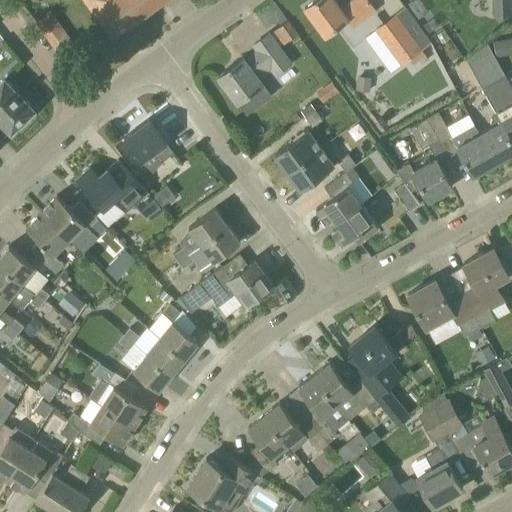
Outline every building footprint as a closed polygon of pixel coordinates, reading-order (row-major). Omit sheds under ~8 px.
[(85,0),(113,38),(164,0),(85,0)] [(351,0),(341,8),(335,0),(314,0),(305,7),(325,34),(347,18),(352,26),(375,9),(367,0),(351,0)] [(511,0),(492,0),(493,16),(511,15),(511,0)] [(413,64),(425,55),(421,49),(431,42),(406,7),(376,29),(401,63),(408,58),(413,64)] [(64,59),(79,48),(51,9),(36,20),(64,59)] [(299,33),(289,20),(274,31),(283,42),(284,44),(299,33)] [(270,94),(262,82),(258,77),(271,68),(275,74),(290,63),(268,33),(253,44),(257,50),(246,59),(243,56),(218,75),(237,101),(244,95),(252,106),(270,94)] [(503,39),(493,41),(496,57),(506,55),(503,39)] [(489,45),(468,62),(481,87),(493,80),(505,74),(489,45)] [(511,87),(505,74),(493,80),(511,113),(511,87)] [(21,128),(31,118),(28,115),(35,109),(4,77),(0,81),(0,119),(11,131),(18,125),(21,128)] [(511,131),(511,113),(493,80),(481,87),(495,112),(497,112),(502,121),(480,134),(495,162),(511,152),(511,138),(509,133),(511,131)] [(313,126),(323,119),(316,108),(305,116),(313,126)] [(427,117),(442,144),(453,138),(438,111),(427,117)] [(424,154),(442,144),(427,117),(409,127),(424,154)] [(154,171),(163,161),(173,151),(150,118),(124,137),(141,161),(154,171)] [(452,136),(457,146),(473,174),(495,162),(480,134),(474,124),(452,136)] [(302,189),(334,165),(307,129),(275,153),(302,189)] [(361,139),(349,148),(357,159),(369,150),(361,139)] [(346,171),(352,166),(356,163),(349,153),(339,161),(346,171)] [(452,186),(436,158),(414,170),(409,161),(396,169),(411,190),(421,185),(429,199),(452,186)] [(99,175),(90,166),(77,178),(105,207),(115,198),(126,210),(136,200),(148,215),(160,206),(152,195),(129,169),(118,179),(108,167),(99,175)] [(359,176),(352,166),(346,171),(324,187),(331,197),(316,208),(330,226),(361,203),(347,185),(353,181),(359,176)] [(160,206),(195,180),(187,169),(152,195),(160,206)] [(408,210),(419,203),(404,183),(394,190),(408,210)] [(71,208),(57,195),(42,210),(69,239),(84,223),(89,228),(98,218),(79,200),(71,208)] [(358,241),(378,226),(361,203),(330,226),(343,244),(354,235),(358,241)] [(201,244),(228,223),(215,207),(188,227),(201,244)] [(49,267),(58,258),(54,254),(69,239),(42,210),(26,226),(39,240),(31,248),(49,267)] [(213,261),(240,240),(228,223),(201,244),(213,261)] [(0,264),(22,282),(35,266),(9,245),(0,256),(0,264)] [(178,261),(189,253),(183,246),(173,254),(178,261)] [(481,327),(495,319),(490,310),(504,302),(498,290),(494,283),(510,275),(493,246),(463,263),(475,284),(462,291),(481,327)] [(194,260),(189,253),(178,261),(183,268),(194,260)] [(272,284),(254,259),(230,276),(222,265),(200,281),(218,305),(237,291),(246,303),(272,284)] [(34,292),(22,282),(0,264),(0,290),(9,298),(22,308),(29,299),(39,307),(45,301),(34,292)] [(447,299),(435,278),(408,293),(426,327),(453,312),(459,324),(465,336),(481,327),(462,291),(447,299)] [(281,282),(273,288),(277,295),(286,288),(281,282)] [(45,301),(50,294),(40,285),(34,292),(45,301)] [(85,302),(69,289),(59,302),(74,315),(85,302)] [(0,309),(9,298),(0,290),(0,309)] [(165,290),(160,296),(165,301),(170,295),(165,290)] [(171,302),(163,311),(173,319),(181,310),(171,302)] [(15,317),(9,324),(9,325),(18,333),(24,325),(15,317)] [(185,357),(198,341),(173,320),(159,336),(185,357)] [(403,339),(416,333),(411,323),(398,330),(403,339)] [(411,414),(388,386),(401,375),(386,357),(395,349),(375,324),(350,345),(368,368),(358,376),(375,396),(398,425),(411,414)] [(12,340),(18,333),(9,325),(3,332),(12,340)] [(172,373),(185,357),(159,336),(146,352),(172,373)] [(489,345),(473,354),(482,368),(497,360),(489,345)] [(159,389),(172,373),(146,352),(133,368),(159,389)] [(507,356),(496,362),(498,365),(501,370),(511,365),(507,356)] [(349,384),(330,361),(315,372),(350,417),(365,404),(375,396),(358,376),(349,384)] [(502,407),(511,402),(511,389),(496,362),(482,370),(486,377),(496,395),(502,407)] [(52,397),(63,378),(51,371),(40,391),(52,397)] [(135,425),(147,406),(131,396),(137,386),(115,371),(108,382),(113,385),(101,403),(135,425)] [(328,441),(338,434),(335,430),(350,417),(315,372),(298,386),(311,402),(302,409),(328,441)] [(135,425),(101,403),(91,397),(80,415),(73,411),(68,419),(79,431),(100,444),(107,433),(123,444),(135,425)] [(448,399),(447,399),(435,406),(453,440),(466,432),(448,399)] [(293,417),(280,401),(264,413),(288,442),(294,450),(309,438),(318,450),(328,441),(302,409),(293,417)] [(435,439),(440,447),(453,440),(435,406),(425,411),(420,414),(434,439),(435,439)] [(267,470),(277,462),(271,455),(288,442),(264,413),(248,426),(260,441),(250,449),(267,470)] [(490,472),(511,460),(511,449),(494,416),(483,422),(490,435),(475,444),(490,472)] [(0,474),(7,479),(28,446),(10,434),(13,429),(3,423),(2,422),(0,425),(0,474)] [(34,437),(28,446),(7,479),(26,491),(36,475),(47,482),(53,473),(61,460),(51,453),(53,450),(34,437)] [(433,467),(417,476),(432,504),(462,487),(447,460),(446,460),(440,447),(426,455),(433,467)] [(118,478),(125,466),(92,448),(85,460),(118,478)] [(370,475),(381,465),(369,451),(357,460),(370,475)] [(231,511),(257,473),(230,456),(222,467),(206,457),(188,486),(220,506),(229,511),(231,511)] [(49,511),(52,511),(80,469),(70,463),(61,478),(53,473),(47,482),(36,497),(48,505),(46,509),(49,511)] [(79,511),(90,496),(80,490),(90,475),(80,469),(52,511),(79,511)] [(403,511),(397,504),(409,495),(408,493),(399,483),(391,472),(377,483),(390,500),(375,511),(403,511)] [(412,476),(399,483),(408,493),(418,487),(412,476)] [(319,511),(304,502),(297,511),(319,511)]
